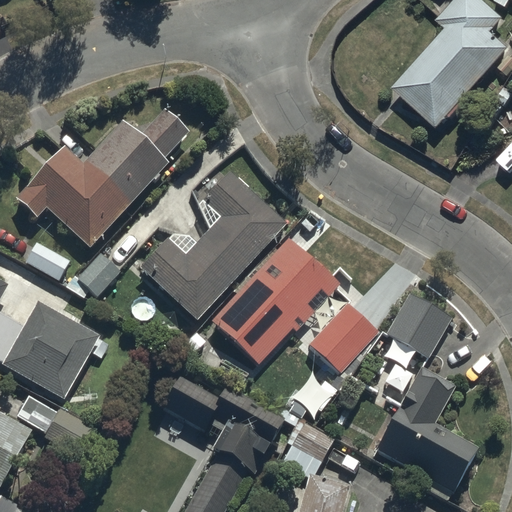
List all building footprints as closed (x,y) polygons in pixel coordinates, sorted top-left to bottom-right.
[(505,22),(481,0),(463,0),(442,24),(452,33),(398,91),(440,129),(510,52),(492,36),(505,22)] [(190,139),(175,124),(167,117),(142,144),(125,127),(82,171),(66,156),(19,204),(35,219),(45,210),(88,251),(168,168),(165,165),(190,139)] [(140,274),(198,327),(287,230),(229,177),(205,203),(225,222),(185,265),(165,247),(140,274)] [(259,369),(308,317),(326,333),(309,350),(340,378),(379,338),(348,310),(337,322),(319,305),(333,290),(288,248),(214,327),(259,369)] [(70,267),(39,249),(28,268),(59,286),(70,267)] [(117,277),(99,259),(78,281),(96,299),(117,277)] [(0,289),(0,364),(72,404),(104,346),(39,311),(26,334),(0,319),(0,312),(10,295),(0,289)] [(426,358),(446,319),(410,301),(390,340),(426,358)] [(453,397),(423,380),(382,452),(451,492),(475,450),(435,428),(453,397)] [(187,511),(223,511),(276,421),(222,390),(214,404),(181,385),(166,411),(226,445),(187,511)] [(90,434),(31,400),(19,421),(78,455),(90,434)] [(0,484),(28,435),(0,418),(0,484)] [(316,476),(332,449),(302,432),(287,459),(316,476)] [(314,482),(305,511),(336,511),(343,490),(314,482)]
